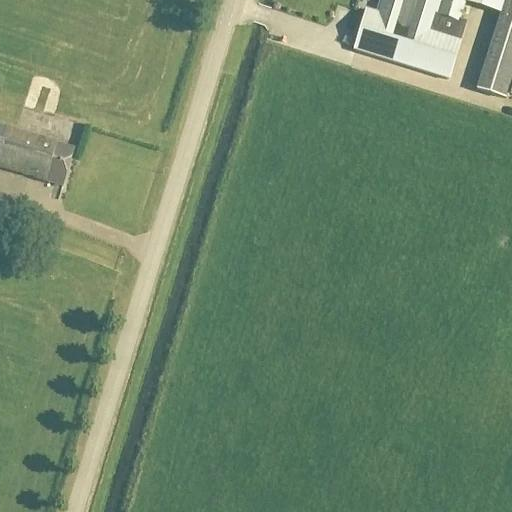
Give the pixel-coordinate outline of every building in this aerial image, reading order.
[(511,0),(377,0),(372,18),(363,15),(350,55),(443,85),(461,29),(455,27),(461,8),(498,20),(474,95),(501,104),(511,69),(511,0)] [(471,46),(480,49),(485,30),(476,28),(471,46)] [(0,125),(0,165),(7,168),(18,131),(0,125)] [(18,131),(7,168),(61,183),(72,146),(18,131)] [(0,239),(7,241),(18,205),(0,199),(0,239)]
